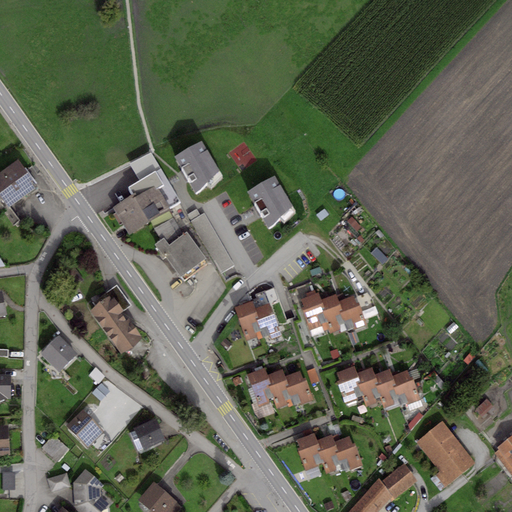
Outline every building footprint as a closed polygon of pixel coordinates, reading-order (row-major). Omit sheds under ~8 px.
[(202,141),(175,157),(196,193),(207,182),(212,187),(222,176),(219,171),(202,141)] [(151,153),(130,165),(140,181),(161,169),(151,153)] [(0,196),(9,208),(37,188),(17,160),(0,172),(0,196)] [(137,197),(135,198),(150,222),(169,210),(171,209),(180,202),(161,169),(140,181),(129,187),(134,195),(135,194),(137,197)] [(275,176),(247,192),(269,228),(280,217),(284,222),(296,211),(292,206),(275,176)] [(135,198),(137,197),(135,194),(134,195),(113,207),(129,235),(150,222),(135,198)] [(169,210),(150,222),(154,228),(173,219),(169,210)] [(188,215),(192,221),(200,216),(196,210),(188,215)] [(234,265),(205,214),(200,216),(192,221),(190,222),(220,273),(234,265)] [(173,219),(154,228),(161,241),(164,238),(170,246),(184,234),(173,219)] [(161,241),(155,245),(171,264),(196,245),(187,232),(184,234),(170,246),(164,238),(161,241)] [(210,263),(196,245),(171,264),(184,282),(210,263)] [(105,294),(108,298),(113,295),(124,311),(128,309),(131,306),(117,286),(112,289),(105,294)] [(324,308),(321,299),(319,293),(302,300),(304,306),(301,307),(310,331),(322,326),(324,331),(330,329),(322,309),(324,308)] [(339,301),(336,294),(321,299),(324,308),(322,309),(330,329),(332,334),(342,330),(340,325),(345,323),(340,312),(342,311),(339,301)] [(104,330),(124,317),(121,313),(124,311),(113,295),(108,298),(90,311),(104,330)] [(353,296),(339,301),(342,311),(340,312),(345,323),(348,332),(367,325),(359,303),(356,304),(353,296)] [(259,318),(255,309),(253,302),(235,308),(247,341),(258,337),(259,340),(263,338),(256,319),(259,318)] [(270,304),(255,309),(259,318),(256,319),(263,338),(269,336),(271,339),(282,335),(270,304)] [(130,326),(124,317),(104,330),(121,354),(143,339),(133,324),(130,326)] [(78,355),(59,336),(40,355),(59,374),(78,355)] [(9,350),(0,349),(0,357),(8,358),(9,350)] [(355,366),(337,373),(340,381),(337,382),(345,404),(363,398),(358,384),(361,383),(357,373),(355,366)] [(96,368),(89,376),(98,384),(105,377),(96,368)] [(372,368),(357,373),(361,383),(358,384),(363,398),(367,407),(377,403),(376,400),(381,398),(376,385),(378,384),(375,374),(372,368)] [(271,384),(268,375),(265,369),(248,376),(260,406),(269,403),(268,399),(273,397),(268,385),(271,384)] [(319,382),(314,369),(307,371),(312,384),(319,382)] [(389,369),(375,374),(378,384),(376,385),(381,398),(384,408),(394,404),(392,397),(396,396),(394,389),(393,386),(395,385),(392,376),(389,369)] [(285,377),(282,370),(268,375),(271,384),(268,385),(273,397),(278,410),(288,406),(289,407),(293,406),(287,388),(289,387),(285,377)] [(407,371),(392,376),(395,385),(393,386),(394,389),(396,396),(401,408),(421,401),(412,378),(410,378),(407,371)] [(300,372),(285,377),(289,387),(287,388),(293,406),(295,408),(314,401),(305,379),(303,380),(300,372)] [(0,374),(0,401),(6,399),(10,399),(11,374),(0,374)] [(110,391),(102,383),(92,394),(100,402),(110,391)] [(475,412),(483,423),(496,413),(489,402),(475,412)] [(83,411),(66,426),(87,449),(104,434),(83,411)] [(165,441),(155,419),(133,429),(134,432),(130,434),(138,451),(142,449),(143,451),(165,441)] [(442,422),(416,443),(439,473),(435,476),(445,488),(476,465),(442,422)] [(0,455),(10,455),(8,427),(0,426),(0,455)] [(320,448),(317,440),(314,433),(297,440),(300,448),(298,449),(306,471),(318,467),(317,463),(322,461),(317,449),(320,448)] [(69,450),(53,435),(42,448),(58,463),(69,450)] [(334,441),(332,435),(317,440),(320,448),(317,449),(322,461),(327,474),(337,470),(338,471),(342,470),(336,452),(338,451),(334,441)] [(349,436),(334,441),(338,451),(336,452),(342,470),(343,472),(363,465),(354,443),(351,444),(349,436)] [(511,437),(497,449),(498,451),(494,454),(511,477),(511,437)] [(379,480),(349,511),(378,511),(389,501),(391,503),(417,483),(404,465),(381,482),(379,480)] [(104,486),(85,469),(74,483),(75,507),(79,511),(101,511),(109,503),(101,497),(101,489),(104,486)] [(15,473),(2,473),(2,491),(15,491),(15,473)] [(67,473),(48,479),(52,492),(71,487),(67,473)] [(178,511),(183,507),(154,483),(138,502),(150,511),(178,511)]
